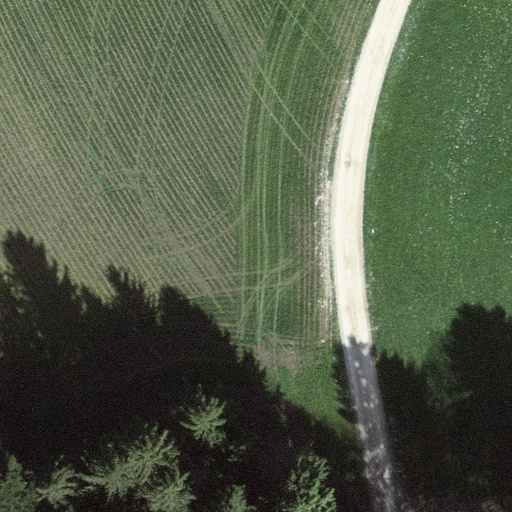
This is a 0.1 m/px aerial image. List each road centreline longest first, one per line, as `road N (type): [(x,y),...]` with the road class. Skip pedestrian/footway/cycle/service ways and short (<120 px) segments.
road 1 (track): [(396,0),(366,84),(346,231),(353,330),(386,511)]
road 2 (track): [(0,510),(69,436),(181,391),(274,405),(402,511)]
